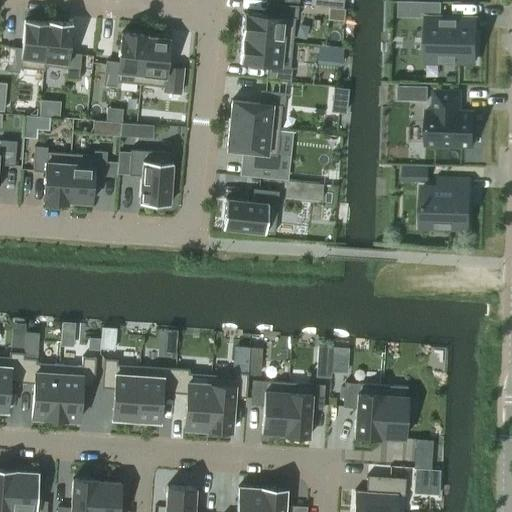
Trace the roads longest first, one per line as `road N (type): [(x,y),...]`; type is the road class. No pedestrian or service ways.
road 1 (residential): [(143,450),(326,463),(322,511)]
road 2 (residential): [(190,245),(212,17)]
road 3 (residential): [(190,245),(0,226)]
road 4 (unclassified): [(506,511),(511,334)]
road 5 (residential): [(212,17),(38,0)]
road 6 (residential): [(0,439),(143,450)]
